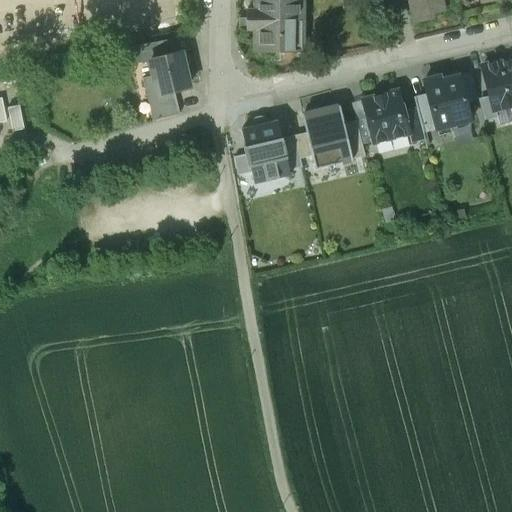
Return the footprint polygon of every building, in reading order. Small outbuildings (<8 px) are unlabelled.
[(255,0),(255,10),(246,10),(246,19),(293,19),(301,19),(301,0),(255,0)] [(376,0),(383,26),(397,23),(391,0),(376,0)] [(410,0),(416,22),(433,19),(432,14),(444,12),(441,0),(410,0)] [(293,19),(246,19),(246,28),(256,28),(256,52),(293,52),(293,19)] [(177,38),(132,46),(135,64),(149,60),(150,60),(181,52),(177,38)] [(181,52),(150,60),(154,76),(144,78),(152,110),(169,105),(165,90),(188,84),(181,52)] [(498,61),(482,65),(493,110),(511,104),(511,59),(500,63),(498,61)] [(458,75),(442,79),(441,76),(424,80),(427,94),(436,128),(450,125),(453,120),(469,116),(470,120),(471,119),(465,95),(463,95),(458,75)] [(397,91),(363,100),(373,141),(408,132),(403,111),(397,91)] [(427,94),(414,97),(416,107),(423,132),(436,128),(427,94)] [(169,105),(152,110),(153,114),(177,108),(176,102),(169,105)] [(339,105),(302,114),(306,132),(311,155),(314,168),(352,159),(344,123),(339,105)] [(416,107),(403,111),(408,132),(411,142),(424,138),(423,132),(416,107)] [(277,120),(241,128),(247,153),(251,172),(254,183),(290,174),(289,170),(281,138),(277,120)] [(356,120),(344,123),(352,159),(365,156),(356,120)] [(306,132),(294,135),(300,158),(311,155),(306,132)] [(294,135),(281,138),(289,170),(302,167),(300,158),(294,135)] [(247,153),(234,156),(237,175),(251,172),(247,153)]
